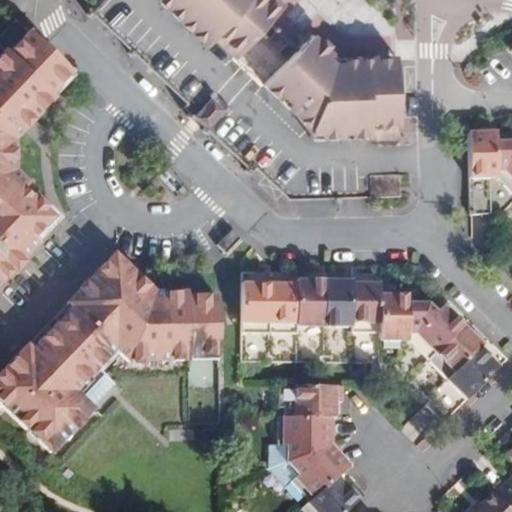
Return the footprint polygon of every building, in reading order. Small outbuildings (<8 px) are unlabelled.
[(86,0),(95,9),(103,0),(86,0)] [(157,0),(210,49),(218,41),(255,0),(157,0)] [(255,0),(218,41),(237,58),(285,6),(278,0),(255,0)] [(52,93),(71,73),(73,71),(32,30),(9,51),(8,50),(0,57),(0,284),(37,246),(31,241),(52,221),(23,192),(29,186),(14,173),(15,138),(27,125),(25,121),(28,117),(32,121),(55,96),(52,93)] [(370,142),(398,142),(396,56),(336,57),(314,35),(265,85),(315,129),(311,137),(370,138),(370,142)] [(215,99),(203,111),(214,122),(225,109),(215,99)] [(497,179),(497,144),(496,132),(468,133),(469,180),(497,179)] [(511,144),(497,144),(497,179),(511,195),(511,144)] [(398,173),(368,174),(369,196),(399,195),(398,173)] [(57,226),(52,221),(31,241),(37,246),(57,226)] [(226,255),(241,238),(232,230),(217,246),(226,255)] [(127,283),(135,276),(113,256),(107,263),(127,283)] [(186,298),(186,294),(152,295),(135,276),(127,283),(107,263),(67,306),(70,309),(30,351),(27,347),(21,353),(24,357),(19,362),(16,358),(0,375),(0,407),(49,454),(92,408),(75,392),(86,381),(93,388),(104,375),(97,368),(114,351),(127,363),(187,361),(187,357),(218,354),(218,298),(186,298)] [(297,280),(297,285),(297,327),(323,328),(325,281),(297,280)] [(352,327),(354,284),(354,280),(325,281),(323,328),(352,327)] [(270,285),(242,284),(241,334),(269,334),(270,285)] [(380,335),(381,296),(380,284),(354,284),(352,327),(351,335),(380,335)] [(297,285),(270,285),(269,334),(297,335),(297,327),(297,285)] [(409,342),(410,304),(409,296),(381,296),(380,335),(381,341),(409,342)] [(427,361),(463,327),(444,306),(436,313),(428,304),(410,304),(409,342),(427,361)] [(70,309),(67,306),(27,347),(30,351),(70,309)] [(446,380),(480,349),(484,345),(463,327),(427,361),(446,380)] [(466,400),(500,368),(480,349),(446,380),(466,400)] [(115,385),(104,375),(93,388),(86,381),(75,392),(92,408),(115,385)] [(343,402),(344,386),(278,386),(278,410),(285,410),(286,417),(337,418),(337,403),(343,402)] [(333,421),(337,418),(286,417),(279,417),(278,446),(287,446),(286,462),(332,445),(333,421)] [(350,465),(332,445),(286,462),(299,476),(292,483),(309,503),(339,476),(350,465)] [(271,469),(286,462),(287,446),(278,446),(271,447),(271,469)] [(299,476),(286,462),(271,469),(287,486),(292,483),(299,476)] [(346,511),(358,501),(363,493),(355,484),(350,488),(339,476),(309,503),(301,510),(303,511),(346,511)] [(511,511),(511,479),(496,495),(511,511)] [(511,511),(496,495),(493,493),(482,504),(474,511),(511,511)] [(478,501),(467,511),(474,511),(482,504),(478,501)]
